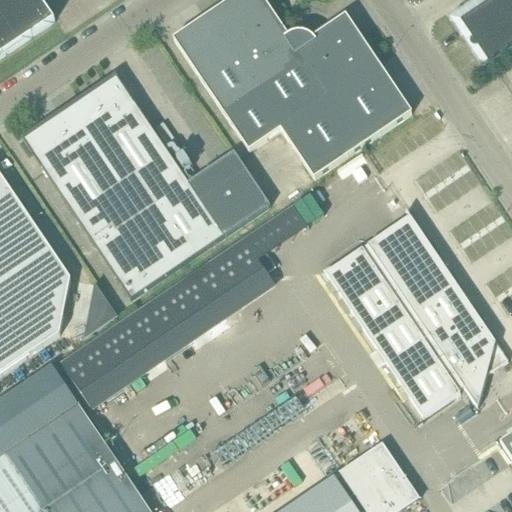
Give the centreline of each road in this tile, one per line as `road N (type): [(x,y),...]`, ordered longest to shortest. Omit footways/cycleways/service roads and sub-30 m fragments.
road 1 (unclassified): [(511,194),(379,0)]
road 2 (unclassified): [(0,111),(166,0)]
road 3 (unknown): [(427,470),(383,411),(371,407),(300,441)]
road 4 (unknown): [(300,441),(220,485),(198,511)]
